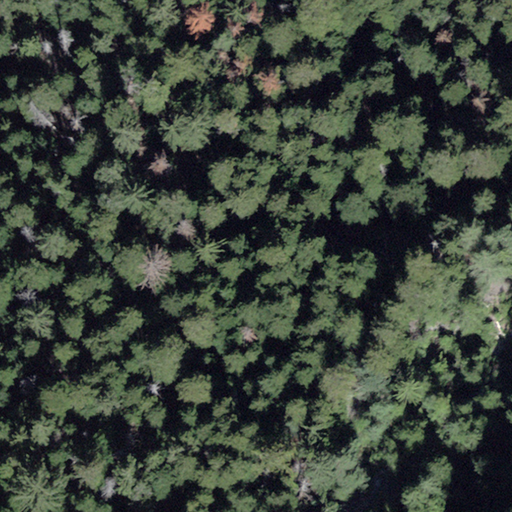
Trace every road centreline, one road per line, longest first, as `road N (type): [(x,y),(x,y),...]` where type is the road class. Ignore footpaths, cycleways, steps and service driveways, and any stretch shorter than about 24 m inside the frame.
road 1 (motorway): [(0,416),(102,271),(270,0)]
road 2 (motorway): [(82,0),(0,131)]
